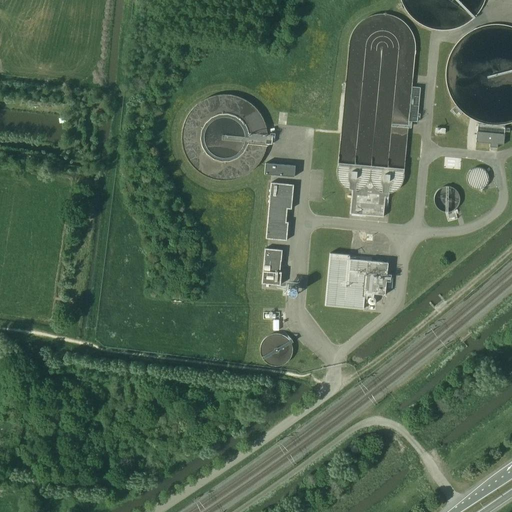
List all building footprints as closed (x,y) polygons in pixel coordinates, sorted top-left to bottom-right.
[(455,106),(451,109),(458,117),(461,114),(455,106)] [(505,134),(477,131),(476,142),(490,144),(489,147),(497,148),(498,144),(504,145),(505,134)] [(264,175),(294,177),(295,166),(265,163),(264,175)] [(354,164),(338,163),(337,172),(337,175),(338,179),(339,182),(341,185),(344,187),(346,189),(349,190),(352,191),(350,214),(361,215),(383,217),(385,194),(391,193),(392,193),(395,191),(398,189),(401,186),(402,183),(404,178),(404,169),(388,167),(387,167),(371,166),(370,166),(355,164),(354,164)] [(473,189),(477,190),(481,189),(485,187),(487,184),(489,180),(488,176),(486,171),(482,169),(477,168),(473,169),(469,172),(467,175),(466,179),(467,183),(470,187),(473,189)] [(271,183),(266,238),(287,240),(288,222),(285,222),(286,209),(292,209),(294,185),(271,183)] [(282,250),(265,248),(262,283),(280,285),(281,272),(279,272),(280,261),(281,261),(282,250)] [(330,253),(325,306),(363,309),(364,296),(373,297),(374,294),(385,295),(388,263),(349,259),(350,255),(330,253)]
